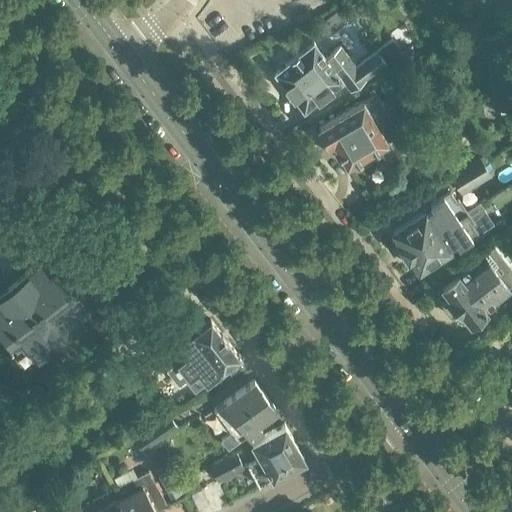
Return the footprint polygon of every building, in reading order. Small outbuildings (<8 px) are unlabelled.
[(307,11),(295,17),(298,24),(310,17),(307,11)] [(505,37),(480,40),(482,57),(487,56),(495,110),(511,107),(511,51),(508,52),(505,37)] [(394,38),(382,48),(356,68),(340,47),(325,58),(314,43),(274,73),(303,111),(342,81),(350,91),(391,59),(403,50),(394,38)] [(400,69),(379,81),(385,93),(406,81),(400,69)] [(321,140),(329,143),(333,141),(346,165),(374,149),(380,145),(397,135),(400,133),(377,93),(375,94),(363,101),(362,100),(319,126),(317,133),(321,140)] [(380,145),(374,149),(381,161),(348,180),(366,211),(432,172),(414,142),(388,157),(380,145)] [(478,159),(451,176),(462,193),(489,176),(478,159)] [(400,247),(404,253),(466,212),(458,201),(456,202),(450,192),(443,197),(443,196),(429,205),(432,209),(426,213),(424,212),(392,233),(401,246),(400,247)] [(466,212),(404,253),(408,259),(410,258),(418,272),(450,250),(449,249),(456,244),(458,248),(472,239),(471,239),(478,234),(472,225),(473,224),(466,212)] [(491,255),(485,259),(483,256),(459,275),(458,274),(441,287),(449,297),(448,298),(449,299),(441,305),(451,318),(459,312),(460,313),(461,312),(469,323),(486,310),(485,309),(509,290),(495,271),(500,267),(491,255)] [(0,328),(15,348),(27,364),(40,354),(90,315),(75,295),(78,293),(65,276),(62,278),(47,258),(0,293),(0,328)] [(165,357),(167,356),(199,330),(199,329),(188,316),(174,327),(168,320),(149,336),(165,357)] [(244,364),(210,320),(199,329),(199,330),(167,356),(173,364),(167,369),(178,384),(185,378),(195,391),(227,367),(231,373),(244,364)] [(93,390),(122,368),(108,350),(79,372),(93,390)] [(254,381),(213,410),(230,433),(220,440),(227,450),(248,434),(250,437),(263,428),(258,420),(274,409),(254,381)] [(169,417),(134,442),(142,453),(152,446),(177,428),(169,417)] [(284,425),(251,444),(260,459),(247,466),(259,486),(304,460),(284,425)] [(235,454),(210,467),(217,482),(243,469),(235,454)] [(119,500),(125,511),(158,511),(167,508),(148,472),(137,478),(132,469),(113,479),(118,489),(114,491),(119,500)] [(171,499),(183,493),(174,475),(162,481),(171,499)] [(190,494),(200,489),(201,489),(194,475),(183,481),(190,495),(190,494)] [(125,511),(119,500),(97,511),(92,503),(81,509),(82,511),(125,511)]
